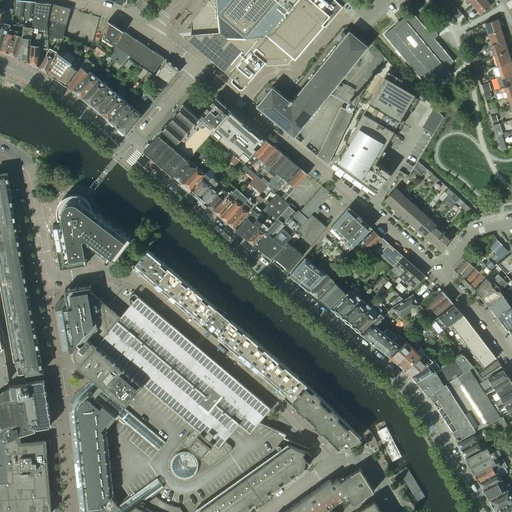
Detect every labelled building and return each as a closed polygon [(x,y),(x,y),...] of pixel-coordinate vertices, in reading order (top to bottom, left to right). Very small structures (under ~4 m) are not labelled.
[(210,0),(209,0),(191,22),(192,40),(206,39),(207,43),(217,52),(220,52),(222,68),(233,77),(232,78),(232,79),(232,80),(232,81),(232,82),(233,82),(233,83),(239,88),(240,88),(240,89),(241,89),(242,89),(242,88),(243,88),(265,63),(267,65),(288,63),(293,57),(295,59),(324,25),(323,24),(330,16),(333,18),(342,7),(335,0),(210,0)] [(486,0),(478,0),(473,5),(480,14),(490,5),(486,0)] [(17,1),(15,15),(20,16),(19,22),(19,25),(23,26),(26,1),(17,1)] [(26,1),(23,26),(33,28),(34,18),(35,2),(26,1)] [(33,28),(32,32),(36,33),(36,39),(40,39),(39,49),(47,49),(48,40),(49,37),(47,23),(52,3),(35,2),(34,18),(33,28)] [(47,23),(49,37),(48,40),(52,41),(52,37),(58,38),(62,39),(63,36),(71,9),(52,3),(47,23)] [(396,24),(384,34),(385,36),(421,78),(426,84),(433,77),(438,83),(442,80),(444,82),(448,79),(446,76),(450,73),(445,68),(453,61),(434,38),(437,36),(438,35),(436,34),(438,32),(435,29),(433,30),(432,28),(428,32),(423,26),(411,11),(409,13),(400,21),(396,24)] [(497,19),(484,23),(488,34),(501,30),(497,19)] [(103,38),(115,43),(123,31),(108,20),(105,31),(103,38)] [(0,22),(0,50),(8,31),(10,31),(11,29),(12,24),(6,24),(0,22)] [(12,24),(11,29),(16,30),(24,32),(22,36),(15,56),(29,63),(31,38),(32,32),(33,28),(23,26),(19,25),(18,25),(12,24)] [(8,31),(0,50),(7,53),(16,30),(11,29),(10,31),(8,31)] [(471,29),(465,32),(466,36),(468,40),(472,39),(474,38),(473,34),(471,29)] [(16,30),(7,53),(14,57),(15,56),(22,36),(24,32),(16,30)] [(256,106),(294,137),(368,46),(349,30),(292,99),(291,98),(289,100),(272,86),(256,106)] [(490,41),(487,42),(488,45),(491,44),(504,40),(501,30),(488,34),(490,41)] [(31,38),(29,63),(38,67),(39,49),(40,39),(36,39),(36,33),(32,32),(31,38)] [(115,46),(109,56),(121,64),(129,55),(154,72),(164,58),(125,32),(116,44),(115,46)] [(50,48),(40,68),(46,72),(56,52),(59,47),(62,39),(58,38),(56,46),(55,46),(53,50),(50,48)] [(490,49),(488,50),(490,56),(495,55),(508,51),(504,40),(491,44),(488,45),(490,49)] [(75,58),(59,80),(67,86),(81,67),(83,63),(79,60),(77,59),(82,51),(81,50),(75,58)] [(508,51),(495,55),(498,66),(511,61),(508,51)] [(56,52),(46,72),(50,74),(59,80),(75,58),(66,52),(65,54),(61,52),(60,54),(56,52)] [(81,67),(67,86),(73,91),(88,73),(89,71),(94,65),(87,59),(83,63),(81,67)] [(169,82),(170,83),(180,70),(166,59),(156,73),(158,75),(169,82)] [(511,64),(511,61),(498,66),(501,76),(511,72),(511,64)] [(88,73),(73,91),(82,98),(98,79),(89,71),(88,73)] [(374,196),(390,173),(371,159),(374,155),(378,157),(415,95),(399,86),(402,80),(388,71),(346,142),(346,141),(330,164),(374,196)] [(155,86),(162,91),(166,87),(159,82),(153,77),(154,75),(149,72),(145,78),(155,86)] [(511,72),(501,76),(497,78),(500,88),(505,87),(511,84),(511,72)] [(354,93),(360,96),(365,86),(369,80),(366,78),(368,75),(365,73),(359,83),(354,93)] [(98,79),(82,98),(91,105),(107,86),(98,79)] [(500,88),(499,88),(500,93),(506,91),(508,97),(511,95),(511,84),(505,87),(500,88)] [(107,86),(91,105),(100,112),(116,93),(107,86)] [(154,88),(152,88),(150,86),(148,89),(144,94),(153,102),(158,97),(162,91),(155,86),(154,88)] [(116,93),(100,112),(108,120),(125,101),(116,93)] [(158,133),(144,150),(152,157),(160,165),(167,171),(173,176),(188,159),(212,132),(214,129),(231,110),(216,97),(199,117),(184,104),(177,113),(169,121),(162,129),(158,133)] [(125,101),(108,120),(118,128),(126,134),(142,115),(134,109),(125,101)] [(341,107),(320,151),(329,159),(331,160),(353,112),(341,107)] [(440,122),(443,117),(433,107),(428,115),(440,122)] [(214,129),(212,132),(229,147),(230,146),(240,155),(243,151),(249,156),(246,160),(246,161),(247,160),(265,139),(252,128),(251,129),(246,125),(243,122),(244,122),(231,110),(214,129)] [(425,121),(437,128),(440,122),(428,115),(425,121)] [(425,121),(421,127),(433,134),(437,128),(425,121)] [(499,123),(493,125),(496,136),(503,134),(499,123)] [(265,139),(247,160),(249,162),(253,165),(256,162),(271,144),(265,139)] [(271,144),(256,162),(259,164),(262,167),(277,149),(271,144)] [(188,159),(173,176),(182,184),(197,166),(208,153),(209,152),(206,149),(194,164),(188,159)] [(277,149),(262,167),(264,168),(268,172),(283,154),(277,149)] [(329,159),(320,151),(316,155),(328,165),(331,160),(329,159)] [(197,166),(182,184),(190,191),(205,174),(209,170),(204,166),(211,157),(208,153),(197,166)] [(283,154),(268,172),(274,177),(289,159),(283,154)] [(269,182),(267,184),(269,186),(272,189),(295,164),(289,159),(274,177),(269,182)] [(418,161),(414,168),(422,175),(427,169),(418,161)] [(272,189),(272,190),(274,192),(277,188),(277,189),(278,189),(279,187),(285,180),(288,183),(301,169),(295,164),(272,189)] [(286,192),(281,198),(284,200),(307,174),(301,169),(288,183),(292,185),(285,192),(286,192)] [(26,377),(44,374),(7,173),(0,174),(0,279),(18,376),(25,374),(26,377)] [(205,174),(190,191),(198,198),(214,180),(211,177),(210,179),(205,174)] [(214,180),(198,198),(207,206),(221,189),(223,187),(225,185),(216,177),(214,180)] [(273,222),(253,245),(271,259),(285,244),(294,234),(307,219),(311,214),(331,193),(322,186),(299,212),(298,210),(296,213),(293,210),(289,206),(273,222)] [(221,189),(207,206),(214,211),(230,192),(228,191),(223,187),(221,189)] [(396,187),(384,200),(393,208),(404,195),(396,187)] [(442,201),(448,195),(451,191),(448,188),(445,192),(444,192),(439,198),(442,201)] [(230,192),(214,211),(220,217),(238,197),(241,193),(235,189),(231,194),(230,192)] [(451,191),(448,195),(456,202),(459,198),(451,191)] [(238,197),(220,217),(227,223),(243,204),(245,202),(247,199),(241,193),(238,197)] [(59,224),(53,225),(59,262),(60,267),(60,268),(62,268),(71,266),(73,266),(75,266),(76,265),(85,264),(87,263),(87,262),(86,259),(86,258),(88,257),(90,256),(92,256),(94,255),(95,253),(97,252),(99,251),(100,249),(115,260),(131,239),(92,209),(91,207),(91,205),(90,204),(89,202),(88,201),(87,199),(85,198),(84,197),(82,196),(81,195),(79,195),(77,194),(76,194),(74,194),(72,194),(70,195),(69,195),(67,196),(65,197),(64,198),(63,199),(61,200),(60,201),(59,203),(58,204),(58,206),(57,208),(57,209),(57,211),(57,213),(57,215),(58,220),(60,219),(61,224),(59,224)] [(277,194),(261,212),(262,212),(267,217),(273,222),(289,206),(289,205),(284,200),(281,198),(277,194)] [(404,195),(393,208),(401,215),(412,202),(411,201),(411,200),(410,198),(408,196),(406,195),(405,196),(404,195)] [(456,202),(464,209),(467,205),(459,198),(456,202)] [(243,204),(227,223),(234,228),(249,211),(254,205),(247,199),(245,202),(243,204)] [(412,202),(401,215),(409,222),(420,209),(412,202)] [(305,256),(289,275),(299,283),(309,290),(310,290),(339,261),(371,227),(358,215),(348,206),(331,227),(328,231),(325,235),(322,239),(319,243),(315,247),(312,251),(308,254),(305,256)] [(420,209),(409,222),(417,229),(428,217),(420,209)] [(251,212),(235,230),(242,235),(259,215),(260,214),(258,213),(257,214),(253,210),(251,212)] [(259,215),(242,235),(247,240),(267,217),(262,212),(260,214),(259,215)] [(285,244),(271,259),(288,273),(303,255),(292,245),(300,236),(311,246),(327,227),(311,214),(307,219),(294,234),(285,244)] [(267,217),(247,240),(253,245),(273,222),(267,217)] [(428,217),(417,229),(425,237),(436,224),(428,217)] [(436,224),(425,237),(433,244),(444,231),(447,227),(439,220),(436,224)] [(444,231),(433,244),(441,251),(452,239),(456,235),(447,227),(444,231)] [(370,248),(372,247),(382,237),(374,230),(362,240),(370,248)] [(382,237),(372,247),(377,252),(387,242),(382,237)] [(507,256),(498,263),(507,273),(511,269),(511,241),(510,242),(510,243),(511,251),(511,252),(510,253),(507,256)] [(403,256),(388,243),(379,254),(393,266),(403,256)] [(502,245),(497,251),(503,256),(503,257),(507,252),(504,247),(502,245)] [(255,369),(286,394),(293,400),(291,402),(338,449),(336,450),(337,450),(340,448),(341,450),(359,439),(360,436),(308,385),(299,378),(147,249),(135,263),(134,262),(131,264),(161,289),(159,292),(162,294),(164,292),(188,313),(186,315),(189,317),(191,315),(207,328),(204,332),(208,335),(211,332),(229,346),(226,349),(229,351),(231,349),(252,366),(250,369),(253,371),(255,369)] [(464,257),(454,270),(464,279),(475,267),(474,267),(480,260),(481,259),(476,254),(469,262),(464,257)] [(391,269),(398,276),(410,262),(403,256),(391,269)] [(475,267),(464,279),(469,283),(480,272),(479,271),(485,265),(480,260),(474,267),(475,267)] [(310,290),(309,290),(318,297),(333,281),(329,277),(342,264),(339,261),(310,290)] [(480,272),(469,283),(474,288),(485,276),(492,268),(494,266),(490,262),(488,261),(485,265),(479,271),(480,272)] [(398,276),(405,282),(417,269),(410,262),(398,276)] [(485,276),(474,288),(482,296),(495,285),(502,278),(506,274),(498,265),(496,268),(499,272),(498,273),(490,281),(485,276)] [(417,269),(405,282),(413,289),(425,275),(417,269)] [(495,285),(482,296),(491,304),(504,295),(503,294),(499,290),(503,286),(507,290),(511,284),(511,279),(506,274),(502,278),(495,285)] [(333,281),(318,297),(324,303),(340,287),(336,284),(334,282),(333,281)] [(491,304),(490,305),(492,308),(497,314),(497,315),(511,305),(511,306),(511,284),(507,290),(503,294),(504,295),(491,304)] [(59,307),(59,308),(59,309),(59,310),(66,351),(69,350),(69,352),(70,351),(74,351),(74,352),(73,354),(74,357),(75,358),(76,359),(77,360),(78,361),(79,362),(81,362),(78,365),(78,366),(77,367),(94,382),(90,386),(87,390),(86,391),(82,393),(79,395),(77,397),(76,400),(74,404),(73,408),(73,412),(73,414),(74,424),(74,427),(75,439),(83,510),(83,511),(92,511),(92,510),(106,509),(108,511),(117,506),(121,511),(242,511),(309,464),(309,463),(310,463),(310,462),(311,461),(311,460),(311,459),(311,458),(311,457),(311,456),(310,455),(310,454),(309,454),(309,453),(308,453),(307,452),(309,449),(284,438),(286,433),(259,421),(260,420),(264,416),(267,412),(268,411),(269,411),(269,410),(270,410),(270,409),(271,409),(271,408),(257,397),(252,393),(139,297),(138,296),(135,294),(134,294),(133,294),(132,294),(132,295),(131,295),(131,296),(130,297),(129,298),(129,299),(129,300),(129,301),(132,303),(131,304),(128,308),(123,313),(122,312),(118,308),(110,302),(104,297),(101,300),(92,293),(92,291),(91,287),(91,285),(89,286),(80,287),(79,287),(76,288),(75,288),(66,290),(64,290),(65,291),(65,296),(66,296),(66,301),(65,301),(64,301),(63,302),(62,302),(61,303),(60,304),(60,305),(59,305),(59,306),(59,307)] [(340,287),(324,303),(332,309),(332,308),(346,293),(343,290),(340,287)] [(346,293),(332,308),(341,316),(360,297),(356,294),(356,295),(350,289),(346,293)] [(422,312),(424,315),(447,297),(442,291),(427,304),(429,307),(424,311),(419,304),(417,306),(422,312)] [(400,316),(417,306),(419,304),(420,304),(413,294),(392,307),(400,316)] [(360,297),(341,316),(351,325),(370,306),(366,303),(360,297)] [(424,315),(430,322),(433,320),(429,316),(432,313),(432,312),(433,311),(437,315),(452,303),(447,297),(424,315)] [(442,330),(448,325),(462,314),(454,304),(434,320),(442,329),(442,330)] [(370,306),(351,325),(361,332),(369,324),(371,326),(372,324),(374,326),(374,325),(383,316),(389,311),(385,307),(380,312),(379,313),(371,305),(370,306)] [(511,306),(511,305),(497,315),(502,322),(507,328),(511,325),(511,306)] [(454,328),(457,333),(470,323),(462,314),(448,325),(451,330),(454,328)] [(442,330),(442,329),(434,320),(433,320),(430,322),(430,323),(438,333),(442,330)] [(458,339),(461,343),(476,332),(470,323),(457,333),(461,337),(458,339)] [(369,324),(361,332),(361,333),(391,357),(391,356),(403,344),(407,341),(405,340),(398,335),(397,337),(386,329),(383,332),(378,328),(374,325),(374,326),(372,324),(371,326),(369,324)] [(0,387),(9,381),(0,326),(0,387)] [(467,345),(470,350),(483,340),(476,332),(461,343),(464,347),(467,345)] [(471,356),(474,360),(489,349),(483,340),(470,350),(474,354),(471,356)] [(403,344),(391,356),(402,366),(416,351),(415,350),(407,341),(403,344)] [(416,351),(402,366),(410,375),(429,363),(434,360),(420,346),(416,351)] [(489,349),(474,360),(478,364),(480,363),(484,367),(496,358),(489,349)] [(439,367),(416,382),(417,383),(421,388),(422,388),(438,378),(445,374),(460,364),(467,359),(462,353),(439,367)] [(450,381),(428,396),(429,396),(433,402),(438,399),(456,428),(452,431),(456,438),(455,439),(456,441),(474,431),(487,424),(500,417),(498,414),(496,410),(491,404),(489,400),(485,394),(483,390),(477,381),(481,378),(478,374),(473,366),(467,359),(460,364),(465,371),(450,381)] [(429,363),(410,375),(416,382),(439,367),(434,360),(429,363)] [(497,360),(478,374),(481,378),(501,365),(497,360)] [(438,378),(422,388),(428,395),(427,395),(428,396),(450,381),(465,371),(460,364),(445,374),(438,378)] [(481,378),(477,381),(483,390),(492,385),(488,378),(503,369),(502,368),(501,365),(481,378)] [(503,369),(488,378),(492,385),(507,376),(503,369)] [(492,385),(483,390),(485,394),(489,392),(494,389),(496,392),(511,383),(507,376),(492,385)] [(0,437),(6,433),(9,440),(20,435),(21,435),(36,430),(36,428),(37,428),(37,429),(52,426),(45,380),(11,385),(11,386),(0,393),(0,437)] [(493,398),(489,400),(491,404),(511,392),(511,383),(496,392),(491,395),(493,398)] [(511,392),(491,404),(496,410),(498,409),(497,406),(498,405),(503,402),(505,405),(511,401),(511,392)] [(498,409),(496,410),(498,414),(507,409),(509,412),(511,410),(511,401),(505,405),(498,409)] [(389,428),(378,434),(392,463),(404,457),(389,428)] [(474,431),(456,441),(460,449),(486,436),(483,432),(476,436),(474,431)] [(51,511),(55,507),(54,496),(50,440),(45,440),(20,443),(20,435),(9,440),(6,433),(0,437),(0,511),(51,511)] [(486,436),(460,449),(465,457),(483,448),(487,446),(485,443),(491,439),(488,435),(486,436)] [(483,448),(465,457),(474,473),(498,461),(495,455),(500,453),(497,447),(492,450),(489,445),(487,446),(483,448)] [(498,461),(474,473),(479,482),(505,468),(507,467),(503,459),(498,461)] [(409,467),(401,472),(419,502),(428,497),(409,467)] [(360,468),(344,478),(344,476),(342,476),(338,478),(332,482),(330,479),(283,511),(325,511),(348,496),(353,504),(374,491),(360,468)] [(505,468),(479,482),(483,489),(502,479),(500,476),(502,474),(507,472),(507,471),(505,468)] [(502,479),(483,489),(489,499),(511,488),(509,484),(505,486),(502,479)] [(511,487),(511,488),(489,499),(495,511),(511,501),(511,487)] [(356,511),(381,511),(374,500),(356,511)] [(511,511),(511,501),(495,511),(511,511)]
